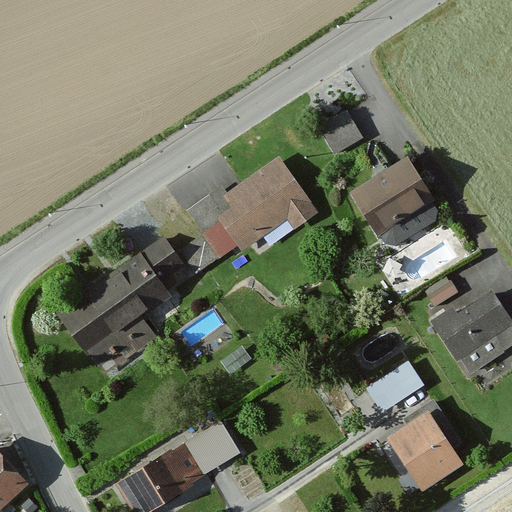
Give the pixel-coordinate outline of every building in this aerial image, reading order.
[(359,139),(342,112),(315,127),(332,155),(359,139)] [(432,201),(404,158),(347,195),(375,238),(432,201)] [(314,214),(275,159),(223,195),(217,187),(181,212),(199,237),(178,251),(194,274),(232,247),(236,253),(285,219),(292,229),(314,214)] [(290,273),(272,248),(255,260),(272,286),(290,273)] [(188,274),(173,253),(150,269),(156,278),(134,294),(120,274),(84,298),(98,319),(70,339),(84,360),(87,357),(95,369),(129,346),(131,349),(151,335),(140,319),(168,299),(163,292),(188,274)] [(453,294),(444,281),(422,295),(430,309),(453,294)] [(511,344),(511,331),(488,295),(457,315),(450,304),(424,320),(453,366),(458,362),(466,374),(511,344)] [(403,363),(362,391),(379,417),(421,388),(403,363)] [(457,444),(431,402),(399,422),(403,429),(384,440),(407,475),(394,484),(403,498),(415,490),(418,494),(461,467),(450,448),(457,444)] [(236,456),(218,425),(114,487),(128,511),(151,511),(191,489),(189,485),(236,456)] [(0,509),(25,487),(0,459),(0,509)]
